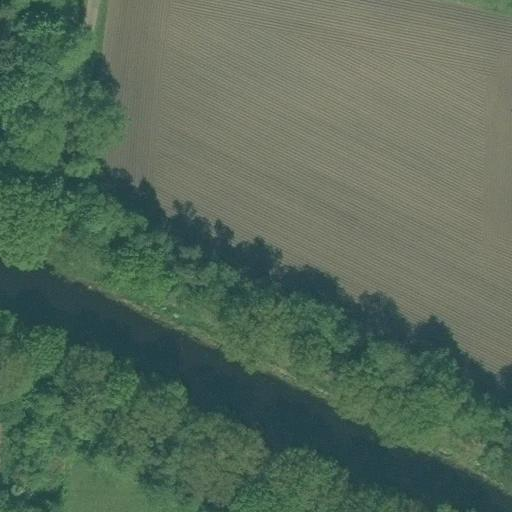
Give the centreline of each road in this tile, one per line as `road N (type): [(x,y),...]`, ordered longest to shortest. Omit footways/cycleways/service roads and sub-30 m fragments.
road 1 (track): [(0,211),(511,463)]
road 2 (unclassified): [(326,511),(0,357)]
